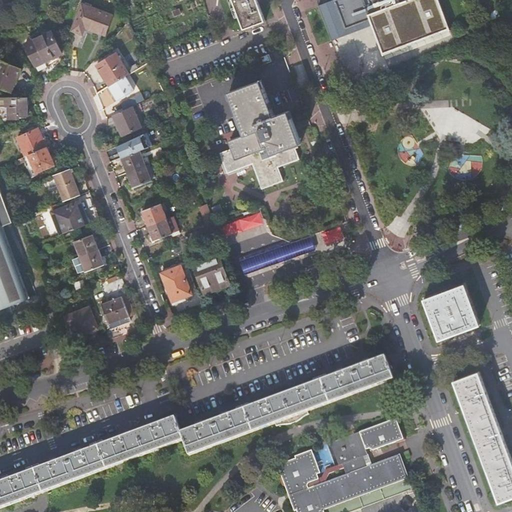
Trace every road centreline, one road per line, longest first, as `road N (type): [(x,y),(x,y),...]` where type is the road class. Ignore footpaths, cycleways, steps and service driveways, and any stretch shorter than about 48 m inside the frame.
road 1 (residential): [(388,267),(279,0)]
road 2 (residential): [(388,267),(477,511)]
road 3 (tertiary): [(163,349),(388,267)]
road 4 (residential): [(163,349),(81,134)]
road 5 (tertiary): [(0,398),(163,349)]
road 6 (tertiary): [(388,267),(511,212)]
